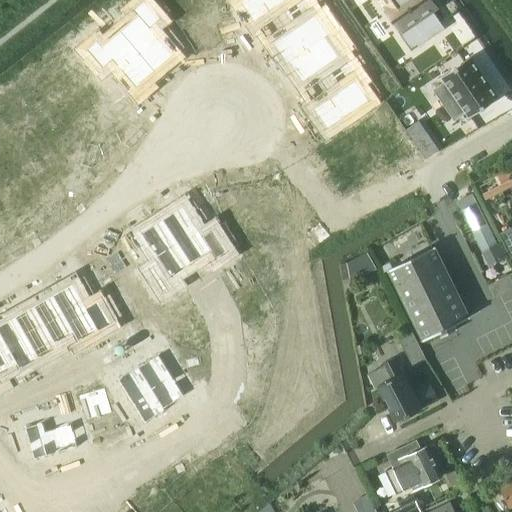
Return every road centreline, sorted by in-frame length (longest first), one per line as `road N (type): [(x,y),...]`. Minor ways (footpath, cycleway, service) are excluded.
road 1 (residential): [(146,169),(255,144),(273,121),(267,89),(240,68),(202,69),(180,103)]
road 2 (residential): [(227,395),(146,454),(58,494),(8,494),(0,479)]
road 3 (track): [(265,131),(322,231),(427,180)]
road 4 (residential): [(0,280),(70,235),(146,169)]
road 5 (residential): [(350,461),(511,380)]
